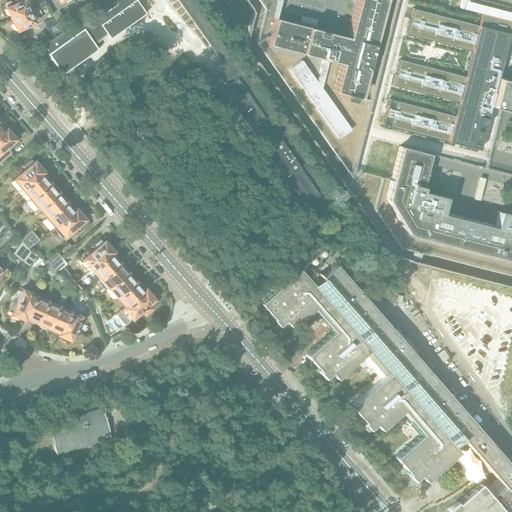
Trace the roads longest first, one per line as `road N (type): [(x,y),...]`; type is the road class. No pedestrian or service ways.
road 1 (unknown): [(312,424),(223,423),(176,433),(153,481),(133,495),(88,490),(41,503),(0,497)]
road 2 (residential): [(211,310),(0,71)]
road 3 (residential): [(388,511),(211,310)]
road 4 (residential): [(211,310),(99,364),(42,381)]
